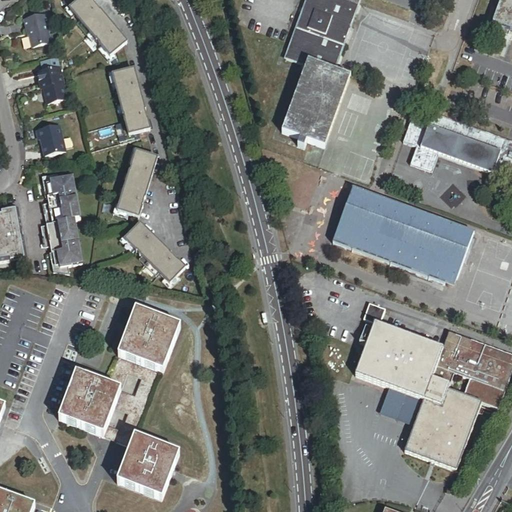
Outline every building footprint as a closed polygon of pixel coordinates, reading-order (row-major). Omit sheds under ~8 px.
[(309,0),(287,62),(307,70),(309,65),(335,74),(362,0),(309,0)] [(511,0),(502,0),(492,27),(511,34),(511,0)] [(88,1),(85,4),(126,50),(129,47),(88,1)] [(126,50),(85,4),(80,8),(71,16),(74,19),(86,32),(91,39),(97,46),(106,56),(111,62),(115,59),(126,50)] [(72,22),(74,19),(71,16),(80,8),(78,5),(66,15),(72,22)] [(50,19),(24,26),(27,35),(29,35),(34,53),(54,48),(48,29),(52,28),(50,19)] [(91,39),(86,32),(83,35),(89,42),(91,39)] [(97,46),(91,39),(89,42),(94,48),(97,46)] [(111,62),(106,56),(103,58),(111,68),(118,62),(115,59),(111,62)] [(309,65),(307,70),(282,137),(325,152),(351,80),(335,74),(309,65)] [(62,73),(39,78),(41,87),(45,86),(46,93),(50,110),(70,105),(62,73)] [(150,135),(135,75),(132,76),(147,136),(150,135)] [(114,81),(119,79),(118,76),(109,78),(113,90),(116,89),(114,81)] [(119,79),(114,81),(116,89),(119,102),(122,111),(124,119),(127,132),(129,141),(134,139),(147,136),(132,76),(119,79)] [(503,149),(505,144),(429,116),(424,129),(411,124),(403,146),(415,151),(409,168),(431,176),(437,159),(492,179),(495,171),(503,149)] [(64,130),(40,134),(42,144),(45,143),(48,161),(69,157),(64,130)] [(127,132),(123,133),(126,145),(135,143),(134,139),(129,141),(127,132)] [(511,152),(503,149),(495,171),(511,176),(511,152)] [(132,165),(135,166),(137,158),(142,159),(143,155),(135,153),(132,165)] [(142,159),(137,158),(135,166),(131,179),(129,188),(127,196),(121,217),(133,221),(139,222),(155,162),(142,159)] [(139,222),(142,223),(159,163),(155,162),(139,222)] [(60,178),(45,180),(48,201),(51,200),(52,207),(55,228),(49,229),(53,251),(54,257),(52,258),(55,279),(72,281),(71,273),(85,271),(77,224),(82,224),(75,181),(61,183),(60,178)] [(354,192),(334,248),(446,289),(447,285),(448,285),(448,287),(449,289),(450,290),(451,291),(452,291),(454,291),(455,291),(456,290),(457,288),(457,286),(456,285),(455,283),(455,282),(458,284),(476,237),(354,192)] [(55,228),(52,207),(45,207),(49,229),(55,228)] [(123,209),(120,208),(116,220),(132,224),(133,221),(121,217),(123,209)] [(21,211),(0,214),(0,265),(29,261),(26,240),(28,240),(27,232),(24,233),(21,211)] [(53,251),(49,229),(43,230),(46,252),(53,251)] [(144,232),(141,235),(186,277),(189,274),(144,232)] [(186,277),(141,235),(133,244),(129,248),(136,254),(145,263),(152,269),(158,275),(166,283),(174,290),(182,281),(186,277)] [(133,244),(130,242),(124,248),(133,257),(136,254),(129,248),(133,244)] [(152,269),(145,263),(143,266),(149,272),(152,269)] [(158,275),(152,269),(149,272),(156,278),(158,275)] [(185,284),(182,281),(174,290),(166,283),(164,286),(174,296),(185,284)] [(362,332),(365,333),(360,347),(367,350),(356,380),(389,392),(379,419),(414,433),(405,457),(432,467),(457,476),(482,408),(499,414),(511,380),(511,359),(450,336),(444,353),(381,329),(387,312),(371,306),(362,332)] [(120,360),(132,365),(147,370),(160,375),(164,377),(181,331),(137,314),(120,360)] [(128,376),(132,365),(120,360),(109,389),(121,394),(128,376)] [(147,370),(132,365),(128,376),(142,382),(147,370)] [(132,450),(135,441),(160,375),(147,370),(142,382),(136,399),(129,417),(123,435),(119,445),(132,450)] [(59,423),(104,440),(108,429),(115,412),(121,394),(109,389),(76,377),(59,423)] [(136,399),(121,394),(115,412),(129,417),(136,399)] [(108,429),(104,440),(119,445),(123,435),(108,429)] [(132,450),(118,487),(163,503),(180,458),(135,441),(132,450)] [(0,511),(34,511),(35,509),(0,496),(0,511)]
